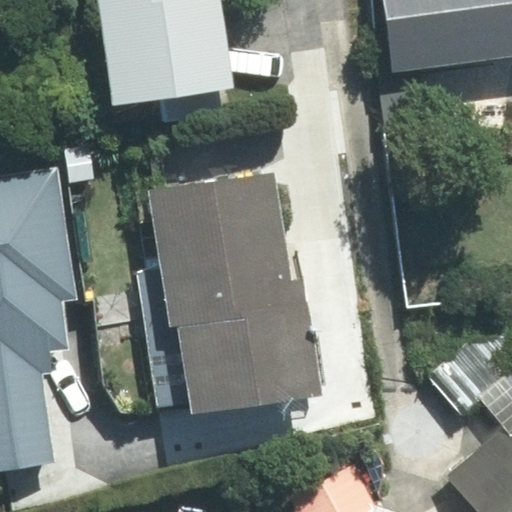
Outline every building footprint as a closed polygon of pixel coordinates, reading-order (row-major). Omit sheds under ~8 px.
[(71,0),(83,102),(215,88),(205,0),(71,0)] [(511,0),(361,0),(370,70),(511,53),(511,0)] [(0,469),(55,463),(40,355),(91,348),(66,164),(0,172),(0,469)] [(261,174),(131,188),(145,325),(154,325),(164,411),(298,396),(285,278),(273,279),(261,174)] [(511,511),(511,338),(511,339),(508,336),(467,339),(419,379),(449,414),(467,400),(490,428),(430,478),(458,511),(511,511)] [(374,511),(350,463),(273,501),(278,511),(374,511)]
